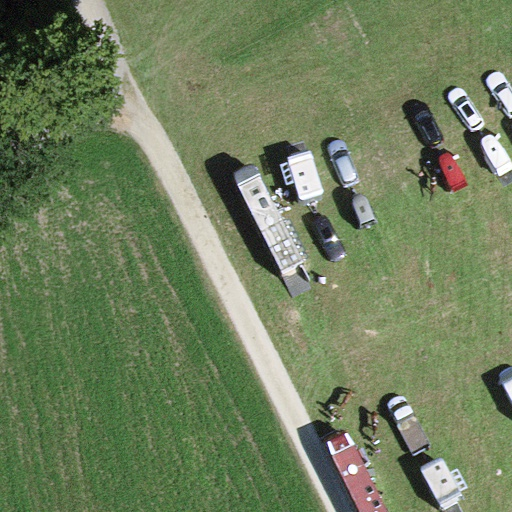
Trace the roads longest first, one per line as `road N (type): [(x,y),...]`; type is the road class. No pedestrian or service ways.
road 1 (track): [(129,100),(334,511)]
road 2 (track): [(0,159),(129,100)]
